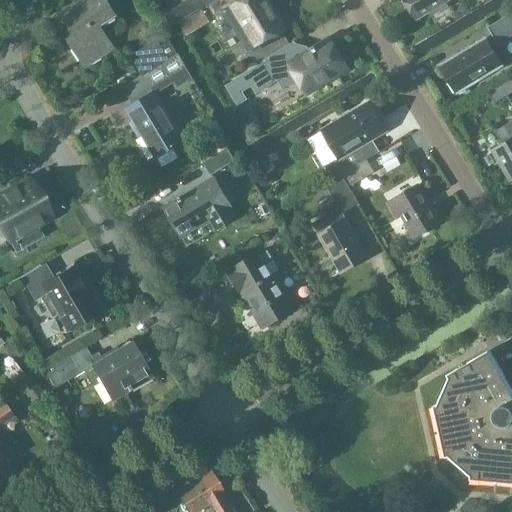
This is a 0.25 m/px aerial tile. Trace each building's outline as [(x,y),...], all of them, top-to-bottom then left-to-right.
[(105,0),(85,0),(62,15),(78,40),(71,45),(85,68),(115,50),(101,28),(117,18),(105,0)] [(285,31),(266,0),(244,0),(242,2),(240,0),(218,0),(207,7),(220,27),(228,22),(248,54),(285,31)] [(403,0),(416,21),(432,12),(434,16),(448,7),(445,4),(451,0),(403,0)] [(184,3),(170,11),(168,13),(176,25),(178,24),(192,16),(184,3)] [(441,67),(457,94),(501,67),(490,48),(497,44),(498,45),(511,37),(511,14),(488,29),(493,38),(486,42),(486,41),(441,67)] [(180,25),(187,36),(196,31),(189,19),(180,25)] [(254,69),(225,86),(238,105),(246,100),(242,92),(251,87),(256,94),(277,81),(293,72),(294,72),(300,83),(307,95),(347,70),(329,40),(315,49),(314,47),(311,49),(312,51),(311,51),(302,57),(293,43),(266,60),(264,61),(265,62),(254,69)] [(129,57),(142,78),(177,56),(168,42),(160,47),(156,41),(129,57)] [(177,56),(142,78),(152,95),(156,93),(156,94),(172,85),(174,88),(190,78),(177,56)] [(487,93),(494,104),(511,92),(511,84),(510,80),(487,93)] [(156,93),(152,95),(127,110),(156,159),(185,142),(156,94),(156,93)] [(308,140),(332,181),(341,176),(348,172),(367,161),(379,154),(379,153),(372,141),(387,132),(370,103),(338,122),(337,120),(319,130),(321,133),(308,140)] [(511,122),(495,132),(503,145),(492,152),(511,182),(511,181),(511,122)] [(223,138),(197,153),(203,164),(226,150),(228,149),(229,148),(223,138)] [(228,149),(226,150),(203,164),(201,164),(202,166),(203,166),(209,176),(208,176),(209,178),(235,162),(228,149)] [(348,172),(341,176),(349,188),(374,173),(368,163),(367,161),(348,172)] [(332,181),(325,185),(325,186),(332,196),(340,210),(342,214),(358,206),(359,205),(357,202),(349,188),(341,176),(332,181)] [(44,238),(35,223),(50,214),(29,179),(0,196),(0,227),(16,254),(44,238)] [(233,209),(215,180),(165,209),(182,237),(210,220),(216,231),(236,219),(231,210),(233,209)] [(402,219),(410,232),(414,239),(441,223),(419,186),(386,206),(396,222),(402,219)] [(340,210),(314,225),(319,234),(342,274),(368,259),(345,219),(342,214),(340,210)] [(279,245),(286,241),(281,234),(274,238),(279,245)] [(274,262),(266,250),(228,272),(250,310),(255,307),(267,327),(296,310),(278,278),(281,276),(279,272),(277,272),(272,263),(274,262)] [(44,266),(21,279),(29,292),(34,301),(40,298),(51,318),(55,316),(65,334),(90,320),(98,315),(71,268),(63,272),(52,279),(44,266)] [(317,308),(325,321),(331,318),(323,304),(317,308)] [(92,366),(93,367),(112,401),(151,378),(131,344),(95,365),(92,366)] [(511,374),(505,379),(490,352),(454,373),(437,412),(446,454),(477,481),(511,483),(511,374)] [(70,356),(43,371),(54,390),(80,374),(70,356)] [(45,396),(30,376),(17,385),(33,405),(45,396)] [(0,460),(1,459),(0,457),(0,425),(12,417),(0,400),(0,460)] [(188,482),(190,485),(176,493),(187,511),(194,511),(212,501),(217,511),(234,511),(230,505),(229,506),(224,497),(225,496),(210,472),(200,479),(198,476),(188,482)] [(238,504),(242,511),(252,511),(245,500),(238,504)]
